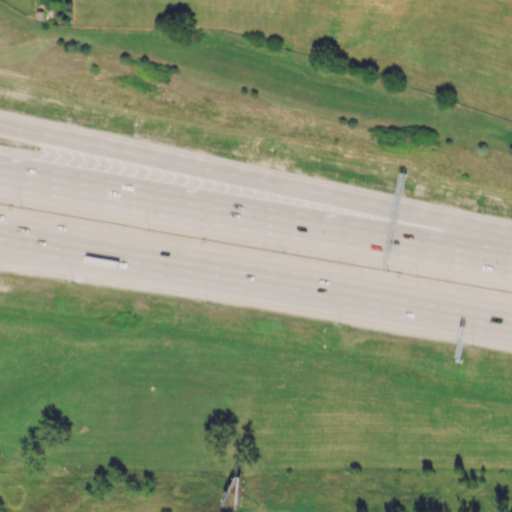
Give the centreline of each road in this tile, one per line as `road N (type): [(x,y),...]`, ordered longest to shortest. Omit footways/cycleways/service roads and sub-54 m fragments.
road 1 (motorway): [(511,248),(0,125)]
road 2 (motorway): [(0,233),(511,321)]
road 3 (motorway): [(511,261),(0,174)]
road 4 (motorway): [(0,248),(248,276)]
